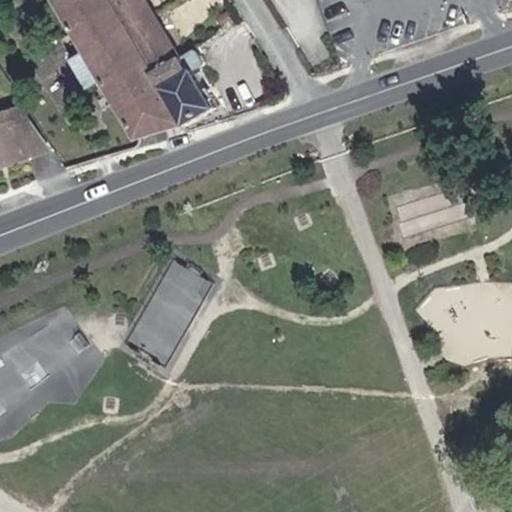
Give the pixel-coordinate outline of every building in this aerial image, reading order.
[(156,73),(130,30),(111,0),(56,0),(87,51),(104,81),(138,139),(187,126),(156,73)] [(154,15),(145,0),(111,0),(130,30),(154,15)] [(154,15),(130,30),(156,73),(181,59),(180,58),(154,15)] [(205,64),(196,49),(183,56),(192,71),(195,70),(205,64)] [(104,81),(87,51),(72,60),(90,90),(104,81)] [(181,59),(156,73),(187,126),(218,108),(195,70),(192,71),(183,56),(180,58),(181,59)] [(53,148),(26,106),(17,109),(30,156),(53,148)] [(0,165),(30,156),(17,109),(0,114),(0,165)]
